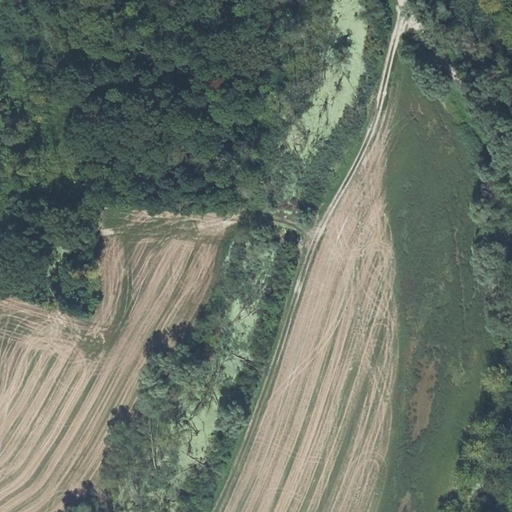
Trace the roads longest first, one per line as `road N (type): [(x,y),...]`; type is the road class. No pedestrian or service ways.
road 1 (track): [(398,0),(373,131),(304,277),(241,467),(218,511)]
road 2 (track): [(403,0),(511,163)]
